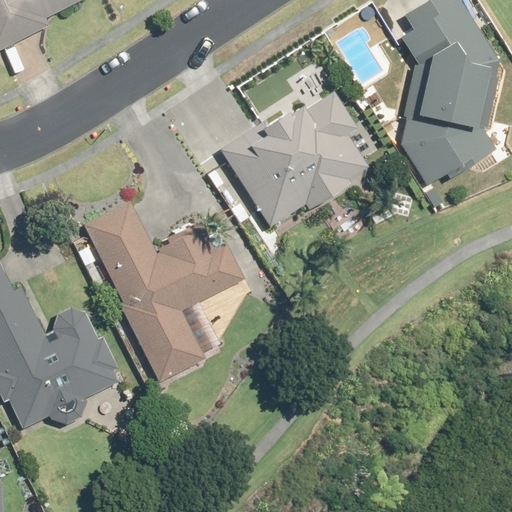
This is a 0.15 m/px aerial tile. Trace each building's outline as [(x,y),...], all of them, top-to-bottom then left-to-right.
[(0,0),(0,46),(43,25),(39,18),(74,0),(0,0)] [(451,179),(497,151),(485,131),(500,63),(461,0),(424,0),(402,13),(411,29),(397,37),(410,59),(395,115),(400,118),(395,142),(423,189),(448,174),(451,179)] [(251,128),(216,150),(263,224),(297,202),(301,207),(342,181),(340,178),(360,165),(339,132),(347,126),(325,91),(296,109),(292,102),(279,110),(277,106),(249,124),(251,128)] [(78,228),(154,378),(197,356),(172,308),(235,276),(218,243),(208,249),(203,239),(191,245),(184,230),(151,247),(154,251),(152,252),(127,203),(78,228)] [(0,270),(0,401),(3,400),(16,427),(43,414),(45,418),(60,422),(75,417),(79,401),(76,395),(111,380),(106,369),(111,367),(98,337),(93,339),(80,312),(65,308),(53,313),(48,330),(39,334),(20,291),(11,295),(0,270)]
